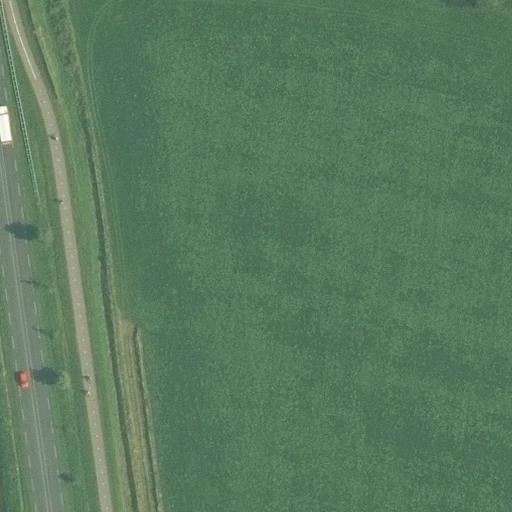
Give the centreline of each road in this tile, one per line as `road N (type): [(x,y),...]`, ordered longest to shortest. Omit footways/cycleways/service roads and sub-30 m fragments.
road 1 (primary): [(49,511),(0,161)]
road 2 (track): [(127,343),(148,511)]
